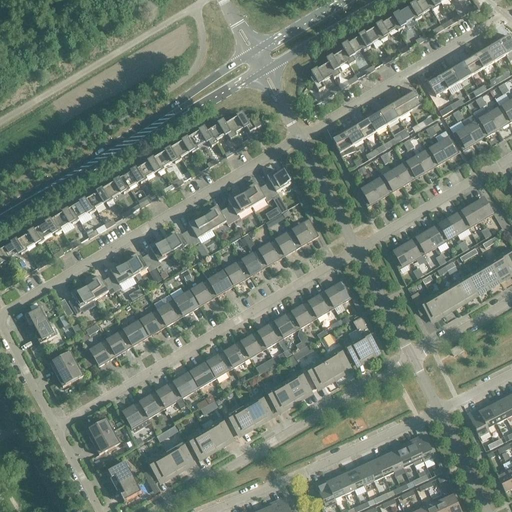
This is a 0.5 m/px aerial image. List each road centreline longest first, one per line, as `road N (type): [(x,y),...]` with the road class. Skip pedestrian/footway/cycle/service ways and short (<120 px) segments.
road 1 (residential): [(55,427),(355,251)]
road 2 (residential): [(0,317),(297,137)]
road 3 (residential): [(157,511),(411,358)]
road 4 (residential): [(297,137),(511,10)]
road 5 (residential): [(215,511),(439,413)]
road 6 (secondary): [(0,215),(162,121)]
road 7 (residential): [(355,251),(511,157)]
road 8 (residential): [(355,251),(297,137)]
road 9 (residential): [(411,358),(355,251)]
